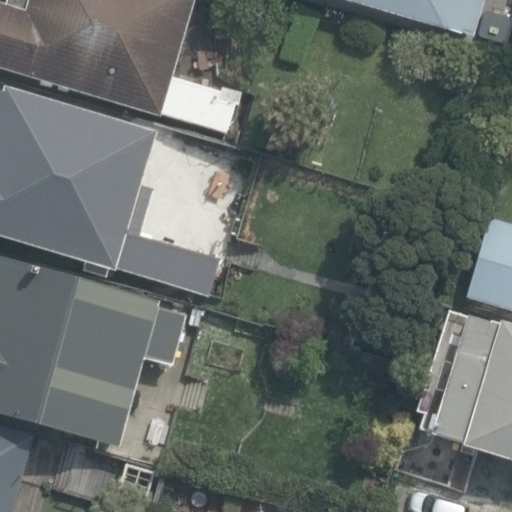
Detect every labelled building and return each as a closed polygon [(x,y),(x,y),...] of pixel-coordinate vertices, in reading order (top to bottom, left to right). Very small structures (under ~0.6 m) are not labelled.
[(162,54),(178,0),(0,0),(0,61),(217,130),(234,77),(162,54)] [(359,0),(463,32),(472,0),(359,0)] [(184,157),(191,136),(0,72),(0,227),(206,296),(237,203),(196,189),(205,164),(184,157)] [(511,217),(471,205),(449,281),(511,300),(511,217)] [(0,409),(102,442),(129,358),(170,372),(193,302),(0,240),(0,409)] [(388,429),(511,463),(511,317),(426,294),(388,429)] [(0,422),(0,511),(10,511),(33,432),(0,422)] [(324,511),(239,485),(230,511),(324,511)]
